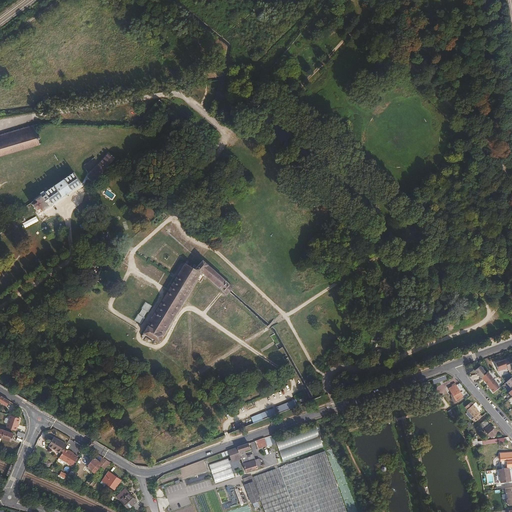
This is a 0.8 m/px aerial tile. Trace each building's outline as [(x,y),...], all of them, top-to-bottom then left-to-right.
[(0,155),(40,145),(41,144),(41,143),(39,144),(38,140),(39,139),(40,138),(40,137),(39,136),(37,137),(36,133),(37,132),(37,131),(36,132),(34,126),(39,125),(39,124),(34,125),(34,124),(33,124),(33,125),(29,126),(29,125),(28,125),(29,127),(24,128),(24,126),(23,127),(24,128),(20,129),(19,128),(18,128),(19,129),(15,131),(14,129),(14,131),(10,132),(10,130),(9,131),(9,132),(6,133),(5,132),(4,132),(5,133),(1,134),(0,133),(0,155)] [(109,153),(88,177),(94,182),(102,173),(115,158),(109,153)] [(87,178),(88,177),(91,173),(90,171),(85,177),(82,184),(83,185),(83,186),(87,178)] [(82,184),(74,172),(45,192),(44,191),(40,194),(41,195),(34,199),(36,202),(32,205),(37,211),(40,209),(40,208),(41,208),(41,209),(42,212),(45,210),(47,208),(49,207),(50,206),(52,204),(57,201),(57,202),(58,200),(63,197),(64,196),(66,195),(68,194),(68,193),(70,192),(72,191),(76,188),(78,187),(82,184)] [(24,228),(38,223),(36,218),(22,224),(24,228)] [(147,327),(141,338),(141,340),(144,341),(146,338),(154,343),(153,344),(155,345),(157,341),(159,342),(160,343),(161,341),(160,341),(163,337),(164,337),(165,336),(163,335),(166,331),(167,332),(168,331),(167,330),(169,326),(170,327),(171,325),(170,325),(172,321),(173,321),(174,320),(173,320),(177,313),(178,314),(179,312),(177,312),(181,305),(182,306),(183,305),(182,304),(184,300),(185,301),(186,300),(185,299),(188,294),(189,295),(190,293),(189,292),(192,287),(193,288),(194,287),(193,286),(196,281),(197,281),(198,280),(197,280),(200,274),(202,275),(203,273),(220,289),(227,295),(230,292),(234,288),(227,282),(203,260),(195,269),(187,265),(188,262),(187,261),(185,263),(184,263),(183,264),(184,265),(147,327)] [(499,385),(488,369),(486,371),(480,364),(473,369),(479,377),(481,376),(492,390),(499,385)] [(446,375),(432,380),(434,384),(447,379),(446,375)] [(456,384),(453,386),(448,388),(452,395),(456,401),(463,396),(456,384)] [(0,402),(7,406),(10,401),(0,394),(0,402)] [(258,422),(299,406),(296,399),(255,415),(258,422)] [(472,419),(475,423),(482,417),(479,413),(480,413),(473,405),(467,410),(474,417),(472,419)] [(453,407),(446,411),(450,416),(455,414),(453,407)] [(10,415),(6,427),(16,431),(20,419),(10,415)] [(492,437),(496,434),(497,432),(486,419),(476,427),(480,431),(483,429),(484,430),(490,437),(491,438),(492,437)] [(282,459),(324,448),(320,435),(322,435),(319,427),(277,439),(282,459)] [(4,430),(2,439),(11,442),(14,433),(4,430)] [(48,446),(61,454),(64,449),(67,444),(54,437),(48,446)] [(258,449),(269,445),(266,437),(255,441),(258,449)] [(87,448),(89,451),(94,447),(98,442),(94,439),(90,444),(87,448)] [(227,450),(229,455),(232,462),(241,459),(246,472),(264,466),(264,464),(261,465),(259,459),(255,460),(249,462),(247,456),(247,455),(246,455),(244,451),(251,449),(249,443),(227,450)] [(59,458),(72,466),(77,457),(64,449),(61,454),(59,458)] [(297,511),(346,511),(325,451),(279,468),(297,511)] [(509,468),(511,467),(511,452),(500,453),(500,456),(498,456),(498,459),(500,459),(501,469),(509,468)] [(95,473),(101,466),(107,460),(97,454),(94,458),(87,467),(95,473)] [(249,462),(255,460),(253,454),(247,456),(249,462)] [(228,458),(209,464),(216,483),(234,477),(228,458)] [(104,469),(110,462),(107,460),(101,466),(104,469)] [(297,511),(279,468),(253,477),(265,511),(297,511)] [(501,469),(498,469),(501,483),(511,481),(509,468),(501,469)] [(109,471),(102,481),(114,490),(121,480),(109,471)] [(252,504),(257,501),(260,501),(253,481),(254,481),(251,475),(243,479),(245,484),(244,485),(252,504)] [(125,489),(117,496),(128,509),(130,508),(134,511),(136,511),(140,507),(136,502),(137,502),(125,489)]
